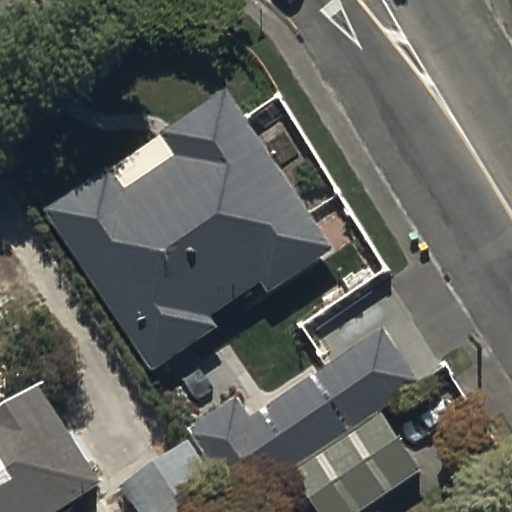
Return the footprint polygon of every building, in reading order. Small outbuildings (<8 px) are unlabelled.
[(236,96),(174,136),(194,167),(133,206),(113,175),(49,216),(152,377),(218,335),(213,328),(266,293),(271,300),(338,257),(236,96)] [(241,511),(296,478),(383,417),(424,391),(387,333),(251,422),(239,402),(188,434),(195,444),(236,511),(241,511)] [(0,511),(95,511),(109,504),(44,397),(28,407),(23,399),(0,412),(0,511)] [(383,417),(296,478),(317,511),(375,511),(424,481),(383,417)] [(236,511),(195,444),(126,487),(142,511),(236,511)]
